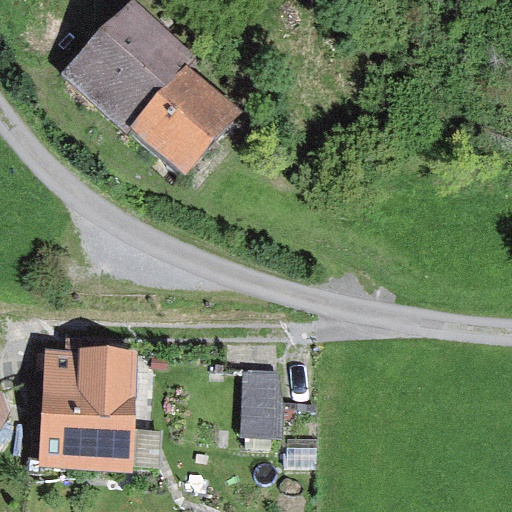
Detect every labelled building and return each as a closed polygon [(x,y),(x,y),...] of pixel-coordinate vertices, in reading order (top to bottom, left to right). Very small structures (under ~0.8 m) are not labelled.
[(123,16),(63,82),(187,189),(242,127),(123,16)] [(137,363),(42,358),(41,472),(133,481),(137,363)] [(285,437),(285,373),(249,373),(249,437),(285,437)] [(0,448),(19,416),(0,404),(0,448)] [(138,430),(142,468),(170,466),(166,428),(138,430)]
